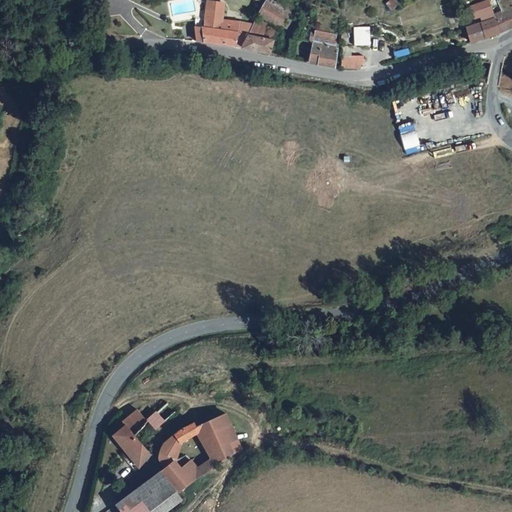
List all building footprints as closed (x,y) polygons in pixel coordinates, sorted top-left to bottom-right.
[(196,39),(242,47),(250,32),(256,21),(218,16),(220,0),(219,0),(203,0),(201,13),(200,13),(196,39)] [(269,0),(267,0),(259,16),(282,27),(291,31),(298,18),(291,12),(269,0)] [(291,0),(269,0),(291,12),(296,2),(291,0)] [(511,26),(511,7),(509,0),(461,20),(471,44),(511,26)] [(282,27),(259,16),(256,21),(250,32),(275,39),(282,27)] [(369,27),(354,28),(355,45),(369,44),(369,27)] [(242,47),(267,54),(275,39),(250,32),(242,47)] [(309,62),(334,68),(337,40),(324,39),(323,45),(313,43),(309,62)] [(341,57),(341,69),(358,69),(363,58),(341,57)] [(128,422),(112,435),(138,465),(149,456),(135,438),(150,421),(158,415),(163,420),(172,414),(165,404),(146,417),(140,409),(126,419),(128,422)] [(176,461),(156,475),(173,496),(210,469),(241,450),(227,414),(196,428),(194,423),(176,432),(164,447),(160,458),(162,461),(177,459),(182,446),(182,442),(199,432),(213,456),(197,468),(191,462),(182,469),(176,461)] [(158,511),(176,499),(173,496),(156,475),(112,506),(116,511),(158,511)]
